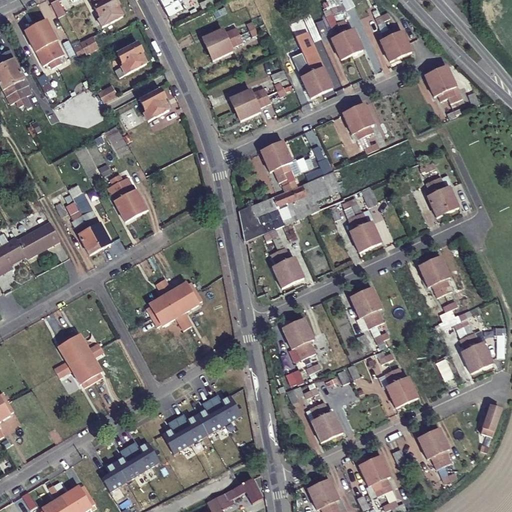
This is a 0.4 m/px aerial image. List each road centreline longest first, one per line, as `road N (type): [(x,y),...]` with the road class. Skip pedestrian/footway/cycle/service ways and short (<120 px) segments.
road 1 (residential): [(247,325),(485,217)]
road 2 (residential): [(216,162),(441,59)]
road 3 (residential): [(0,490),(211,362)]
road 4 (residential): [(278,483),(492,384)]
road 5 (residential): [(0,332),(161,240)]
road 6 (tertiary): [(145,0),(216,162)]
road 7 (tertiary): [(216,162),(247,325)]
road 8 (tertiary): [(247,325),(278,483)]
road 9 (secondary): [(409,0),(511,99)]
